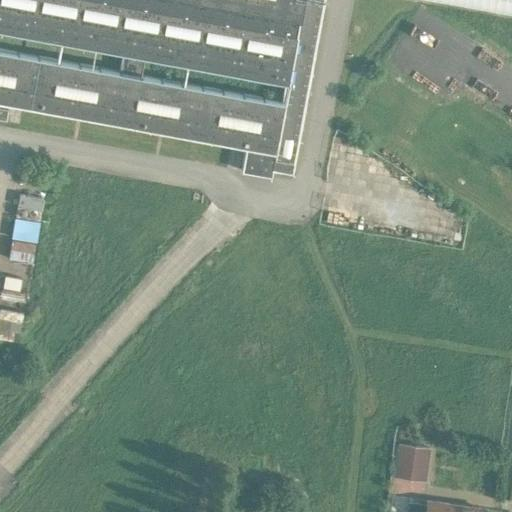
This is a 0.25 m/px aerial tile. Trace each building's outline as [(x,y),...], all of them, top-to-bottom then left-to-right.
[(0,117),(5,118),(9,101),(205,137),(241,143),(245,144),(240,169),(270,174),(271,167),(291,171),(322,0),(0,0),(0,28),(121,51),(118,71),(0,48),(0,117)] [(511,0),(422,0),(511,16),(511,0)] [(8,255),(32,260),(45,196),(21,191),(17,209),(18,209),(8,255)] [(0,336),(20,339),(24,309),(2,306),(0,320),(0,336)] [(428,463),(430,446),(397,441),(392,475),(414,478),(416,462),(428,463)] [(424,511),(477,511),(478,507),(426,500),(424,511)]
